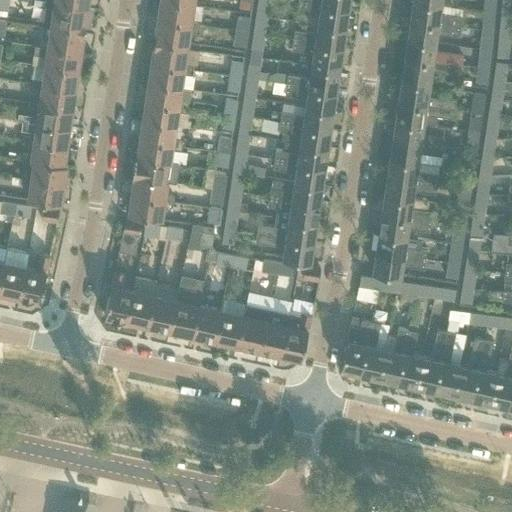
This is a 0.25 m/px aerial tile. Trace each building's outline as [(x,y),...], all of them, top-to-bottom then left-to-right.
[(0,0),(0,9),(7,10),(8,0),(0,0)] [(39,39),(39,45),(80,51),(83,32),(84,26),(87,6),(45,0),(42,20),(52,21),(51,27),(49,41),(39,39)] [(168,0),(160,0),(158,18),(199,24),(200,18),(191,16),(192,4),(168,0)] [(257,0),(256,15),(267,17),(269,2),(257,0)] [(297,0),(298,2),(348,9),(349,0),(297,0)] [(413,0),(411,19),(460,26),(461,16),(439,13),(440,4),(413,0)] [(484,0),(483,11),(494,12),(495,0),(484,0)] [(511,0),(501,0),(500,13),(511,14),(511,4),(511,0)] [(319,15),(317,24),(345,28),(348,9),(298,2),(296,11),(319,15)] [(483,11),(482,23),(493,24),(494,12),(483,11)] [(238,15),(236,29),(248,31),(251,17),(238,15)] [(256,15),(254,28),(266,30),(268,17),(267,17),(256,15)] [(154,43),(151,64),(192,70),(193,63),(184,62),(186,48),(187,42),(189,27),(198,29),(199,24),(158,18),(155,37),(154,43)] [(411,19),(408,38),(434,42),(436,32),(458,35),(460,26),(411,19)] [(510,38),(511,23),(499,22),(498,37),(510,38)] [(293,30),(292,40),(342,47),(345,28),(317,24),(316,33),(293,30)] [(248,31),(236,29),(234,45),(246,47),(248,31)] [(253,33),(250,47),(262,50),(265,35),(253,33)] [(480,33),(479,49),(491,50),(493,34),(480,33)] [(498,37),(497,51),(508,52),(510,38),(498,37)] [(408,38),(405,57),(446,63),(452,64),(461,65),(462,55),(455,54),(433,51),(434,42),(408,38)] [(313,52),(311,68),(338,72),(342,47),(292,40),(290,48),(313,52)] [(35,44),(33,54),(46,56),(45,65),(78,70),(80,51),(39,45),(35,44)] [(479,49),(478,61),(490,62),(491,50),(479,49)] [(405,57),(402,78),(428,82),(430,69),(453,73),(460,74),(461,65),(452,64),(446,63),(405,57)] [(249,60),(246,75),(247,76),(258,77),(260,62),(253,60),(250,60),(249,60)] [(230,61),(228,75),(241,77),(243,63),(230,61)] [(151,64),(149,81),(180,86),(192,88),(194,73),(191,72),(192,70),(151,64)] [(36,65),(33,83),(75,89),(78,70),(45,65),(45,66),(36,65)] [(496,65),(494,80),(504,82),(506,67),(496,65)] [(287,74),(285,83),(335,91),(338,72),(311,68),(309,77),(287,74)] [(477,68),(476,82),(488,83),(489,69),(477,68)] [(228,75),(226,90),(239,92),(241,77),(228,75)] [(454,109),(456,100),(426,96),(428,82),(402,78),(398,100),(454,109)] [(494,80),(491,95),(502,97),(503,89),(511,90),(511,82),(504,82),(494,80)] [(149,81),(146,101),(186,107),(187,101),(178,100),(180,86),(149,81)] [(246,81),(244,96),(255,98),(257,83),(246,81)] [(41,90),(39,103),(72,108),(75,89),(33,83),(32,89),(41,90)] [(306,97),(305,105),(333,110),(335,91),(285,83),(284,93),(306,97)] [(255,98),(244,96),(242,109),(253,110),(255,98)] [(472,97),(470,112),(481,113),(484,99),(472,97)] [(225,98),(223,113),(235,115),(237,100),(225,98)] [(398,100),(396,119),(422,123),(434,125),(436,116),(446,118),(453,119),(454,109),(398,100)] [(146,101),(143,121),(174,126),(176,111),(185,112),(186,107),(146,101)] [(28,116),(27,121),(69,127),(72,108),(39,103),(37,118),(28,116)] [(490,103),(488,118),(498,120),(501,105),(490,103)] [(280,119),(280,121),(330,129),(333,110),(305,105),(303,115),(281,112),(280,119)] [(272,111),(271,117),(280,119),(281,112),(272,111)] [(470,112),(467,130),(479,132),(481,113),(470,112)] [(18,113),(17,119),(22,120),(27,121),(28,116),(28,114),(18,113)] [(221,126),(221,128),(233,129),(233,127),(235,115),(223,113),(221,125),(221,126)] [(488,118),(486,133),(496,135),(498,120),(488,118)] [(396,119),(393,138),(442,145),(443,137),(420,133),(422,123),(396,119)] [(22,120),(21,130),(35,132),(33,142),(66,147),(69,127),(27,121),(22,120)] [(143,121),(140,139),(181,145),(182,138),(172,137),(174,126),(143,121)] [(240,121),(238,134),(250,136),(252,123),(240,121)] [(281,140),(284,141),(327,147),(330,129),(280,121),(278,130),(283,131),(281,140)] [(467,130),(465,144),(477,146),(479,132),(467,130)] [(238,134),(236,149),(248,151),(250,136),(238,134)] [(219,136),(217,150),(218,150),(219,150),(230,152),(232,139),(232,138),(220,136),(219,136)] [(393,138),(390,157),(416,161),(418,152),(440,155),(442,145),(393,138)] [(140,139),(137,156),(169,161),(171,148),(180,149),(181,145),(140,139)] [(275,149),(274,159),(324,166),(327,147),(284,141),(283,150),(275,149)] [(484,141),(482,156),(493,157),(495,143),(484,141)] [(23,153),(22,158),(31,159),(34,160),(63,164),(66,147),(33,142),(32,154),(23,153)] [(217,150),(215,165),(216,165),(227,167),(230,152),(219,150),(218,150),(217,150)] [(464,153),(462,168),(473,169),(475,154),(464,153)] [(135,156),(132,175),(163,180),(166,181),(175,182),(178,163),(169,161),(137,156),(135,156)] [(482,156),(480,170),(490,172),(493,157),(482,156)] [(235,157),(233,172),(245,173),(263,176),(265,167),(246,164),(247,159),(235,157)] [(390,157),(387,176),(436,183),(437,175),(415,171),(416,161),(390,157)] [(23,171),(22,177),(63,183),(66,165),(63,164),(31,159),(30,161),(34,161),(32,173),(23,171)] [(295,172),(293,181),(321,185),(324,166),(274,159),(272,169),(295,172)] [(462,168),(460,183),(471,184),(473,169),(462,168)] [(245,173),(233,172),(231,184),(243,186),(245,173)] [(215,173),(213,188),(225,189),(227,175),(215,173)] [(134,176),(132,195),(172,201),(173,195),(164,194),(166,181),(163,180),(132,175),(132,176),(134,176)] [(12,176),(11,182),(21,184),(21,183),(22,177),(12,176)] [(387,176),(384,194),(411,198),(412,189),(435,193),(436,183),(387,176)] [(63,183),(22,177),(21,183),(30,185),(28,199),(60,204),(63,183)] [(271,177),(268,196),(318,204),(321,185),(293,181),(272,178),(271,178),(271,177)] [(479,179),(476,193),(487,195),(489,180),(479,179)] [(225,189),(213,188),(211,202),(223,203),(225,189)] [(459,191),(457,206),(468,207),(470,192),(459,191)] [(476,193),(474,208),(485,210),(487,195),(476,193)] [(230,194),(227,209),(238,211),(241,195),(230,194)] [(384,194),(382,213),(430,221),(432,212),(426,211),(428,201),(411,198),(384,194)] [(172,201),(132,195),(129,214),(148,217),(160,219),(162,205),(171,206),(172,201)] [(268,196),(267,206),(276,207),(274,217),(316,223),(318,204),(268,196)] [(1,201),(0,209),(0,211),(14,214),(16,203),(1,201)] [(16,203),(14,214),(28,216),(30,205),(16,203)] [(457,206),(455,219),(466,221),(468,207),(457,206)] [(42,219),(57,221),(59,209),(43,207),(42,219)] [(210,208),(209,223),(220,224),(222,209),(210,208)] [(238,211),(227,209),(225,223),(236,224),(238,211)] [(382,213),(379,232),(405,236),(406,227),(429,231),(430,221),(382,213)] [(473,216),(471,231),(481,233),(483,218),(473,216)] [(257,223),(255,233),(313,242),(316,223),(274,217),(273,226),(257,223)] [(123,231),(119,251),(134,254),(138,234),(140,222),(125,220),(123,231)] [(146,221),(144,234),(159,237),(161,223),(146,221)] [(192,224),(189,244),(210,248),(213,227),(192,224)] [(168,225),(166,238),(181,241),(183,228),(168,225)] [(453,227),(451,243),(463,245),(465,228),(453,227)] [(224,228),(222,244),(234,245),(236,230),(224,228)] [(471,231),(469,244),(479,246),(481,233),(471,231)] [(379,232),(376,251),(425,258),(426,250),(403,246),(405,236),(379,232)] [(493,233),(491,249),(511,251),(511,232),(510,232),(509,233),(493,233)] [(255,233),(254,242),(283,247),(282,257),(310,261),(313,242),(255,233)] [(463,245),(451,243),(449,256),(461,257),(463,245)] [(0,269),(0,291),(17,296),(23,266),(26,254),(5,249),(2,262),(0,269)] [(425,258),(376,251),(373,270),(399,274),(401,265),(423,268),(425,258)] [(23,266),(17,296),(40,301),(49,256),(39,253),(35,269),(23,266)] [(218,253),(216,264),(230,266),(232,255),(218,253)] [(467,253),(465,269),(475,270),(478,255),(467,253)] [(232,255),(230,266),(245,269),(246,257),(232,255)] [(263,260),(261,271),(276,273),(278,262),(263,259),(263,260)] [(278,262),(276,273),(290,275),(291,264),(278,262)] [(445,277),(457,279),(459,264),(447,263),(445,277)] [(298,265),(296,281),(318,284),(318,280),(320,268),(298,265)] [(465,269),(463,281),(473,283),(475,270),(465,269)] [(114,270),(104,315),(126,320),(132,290),(121,288),(124,272),(114,270)] [(359,286),(356,296),(376,301),(379,288),(380,277),(376,277),(360,274),(359,286)] [(380,277),(379,288),(393,290),(394,279),(380,277)] [(402,292),(399,302),(414,304),(414,301),(415,299),(416,294),(417,291),(418,283),(403,281),(403,283),(402,292)] [(417,291),(416,294),(425,295),(430,296),(431,285),(418,283),(417,291)] [(176,300),(169,329),(191,334),(197,305),(200,291),(179,286),(176,300)] [(441,287),(439,298),(453,300),(455,289),(441,287)] [(459,302),(471,304),(473,289),(461,287),(459,302)] [(511,289),(503,289),(502,299),(507,299),(511,299),(511,289)] [(126,320),(147,324),(154,295),(132,290),(126,320)] [(414,304),(408,329),(417,331),(423,303),(425,295),(416,294),(415,299),(414,301),(414,304)] [(147,324),(169,329),(176,300),(154,295),(147,324)] [(219,310),(213,339),(223,341),(235,344),(241,314),(243,305),(240,305),(221,300),(219,310)] [(241,314),(235,344),(257,348),(263,319),(266,308),(244,303),(243,305),(241,314)] [(191,334),(213,339),(219,310),(197,305),(191,334)] [(263,319),(257,348),(278,353),(285,324),(287,313),(266,308),(263,319)] [(285,324),(278,353),(298,358),(301,358),(311,313),(301,311),(291,309),(290,313),(287,313),(285,324)] [(449,319),(446,331),(455,333),(458,321),(460,321),(461,311),(456,310),(450,309),(449,319)] [(473,312),(471,322),(487,324),(488,314),(473,312)] [(488,314),(487,324),(501,326),(503,316),(488,314)] [(339,367),(360,371),(371,321),(361,319),(352,316),(340,366),(339,367)] [(360,371),(378,375),(384,347),(375,345),(380,323),(371,321),(360,371)] [(378,375),(397,379),(408,329),(398,327),(396,335),(388,333),(384,347),(378,375)] [(446,331),(437,328),(430,357),(421,355),(415,384),(434,388),(446,331)] [(397,379),(415,384),(421,355),(412,353),(417,331),(408,329),(397,379)] [(449,362),(455,333),(446,331),(434,388),(452,392),(458,364),(449,362)] [(483,339),(474,337),(468,366),(458,364),(452,392),(471,396),(483,339)] [(487,370),(493,341),(483,339),(471,396),(489,400),(495,372),(487,370)] [(495,372),(489,400),(508,404),(511,384),(511,352),(510,352),(508,360),(498,358),(495,372)] [(94,511),(55,503),(53,511),(94,511)]
